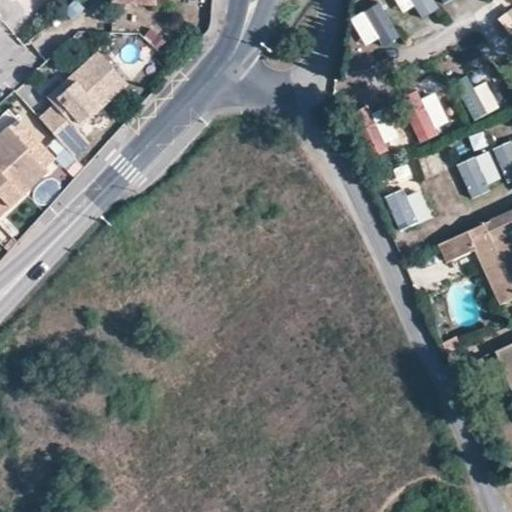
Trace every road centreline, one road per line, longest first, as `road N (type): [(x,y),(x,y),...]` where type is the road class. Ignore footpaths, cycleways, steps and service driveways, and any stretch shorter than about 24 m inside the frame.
road 1 (unclassified): [(499,511),(316,85)]
road 2 (tertiary): [(0,291),(217,76)]
